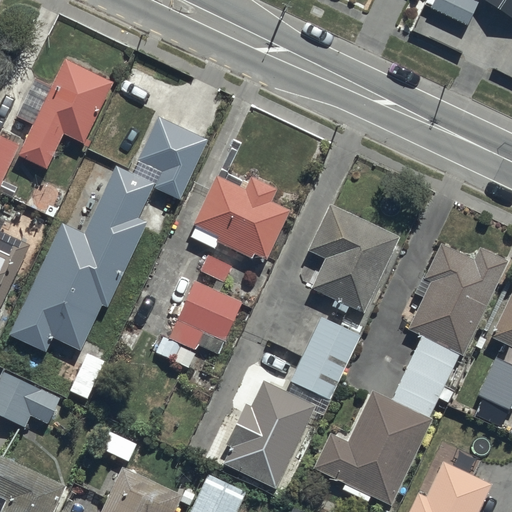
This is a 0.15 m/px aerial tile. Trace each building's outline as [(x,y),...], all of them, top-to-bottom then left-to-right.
[(476,7),(462,0),(435,0),(431,10),(466,28),(476,7)] [(511,0),(477,0),(511,21),(511,0)] [(111,87),(65,63),(64,63),(16,159),(46,174),(64,138),(81,147),(111,87)] [(85,238),(61,228),(10,338),(46,354),(51,342),(81,356),(102,309),(108,312),(147,227),(139,223),(153,193),(179,205),(207,144),(157,121),(137,165),(161,176),(155,188),(116,170),(85,238)] [(0,191),(19,150),(16,148),(20,140),(0,131),(2,127),(0,126),(0,191)] [(245,194),(215,180),(188,240),(215,252),(217,246),(251,262),(253,255),(268,262),(289,216),(270,207),(276,194),(250,182),(245,194)] [(399,243),(330,208),(296,277),(315,287),(311,293),(333,303),(330,308),(347,317),(350,312),(362,317),(399,243)] [(0,307),(29,249),(0,234),(0,322),(3,318),(0,316),(0,307)] [(371,498),(391,507),(429,425),(426,423),(437,401),(447,406),(451,396),(443,392),(458,360),(461,361),(506,266),(477,252),(472,263),(438,247),(418,289),(414,288),(401,316),(411,320),(405,334),(419,341),(390,403),(369,393),(351,432),(336,425),(314,472),(345,486),(343,491),(369,504),(371,498)] [(210,293),(193,285),(168,341),(162,338),(154,354),(191,371),(197,357),(192,355),(196,348),(217,357),(240,305),(220,296),(232,269),(206,258),(200,273),(216,280),(210,293)] [(511,292),(489,341),(511,352),(511,292)] [(147,324),(131,316),(117,346),(133,354),(147,324)] [(359,340),(320,322),(290,386),(329,405),(359,340)] [(103,362),(86,355),(68,398),(85,405),(103,362)] [(2,374),(0,377),(0,420),(25,432),(31,419),(47,427),(59,402),(2,374)] [(231,451),(224,466),(276,492),(316,411),(264,385),(251,411),(244,408),(225,448),(231,451)] [(105,434),(97,452),(128,466),(136,448),(105,434)] [(421,490),(410,511),(478,511),(490,488),(470,479),(479,460),(442,442),(420,489),(421,490)] [(57,511),(67,492),(0,460),(0,502),(5,505),(1,511),(57,511)] [(181,498),(120,472),(102,511),(173,511),(177,503),(189,508),(194,497),(183,493),(181,498)] [(237,511),(247,493),(207,475),(190,511),(237,511)]
